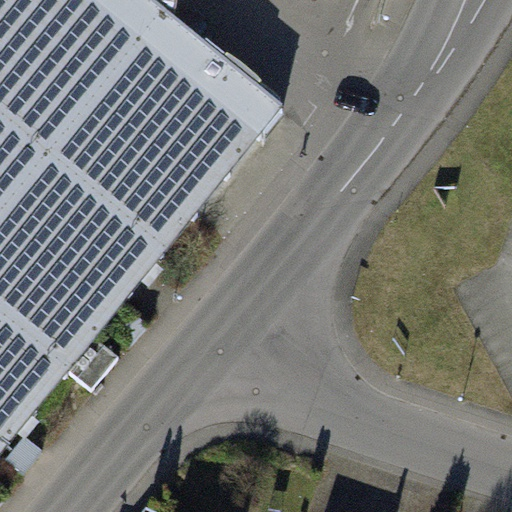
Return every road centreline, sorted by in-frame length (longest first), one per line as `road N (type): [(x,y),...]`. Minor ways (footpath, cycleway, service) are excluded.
road 1 (residential): [(477,0),(441,73),(394,137),(229,336)]
road 2 (unclassified): [(229,336),(357,419),(511,470)]
road 3 (residential): [(229,336),(84,511)]
